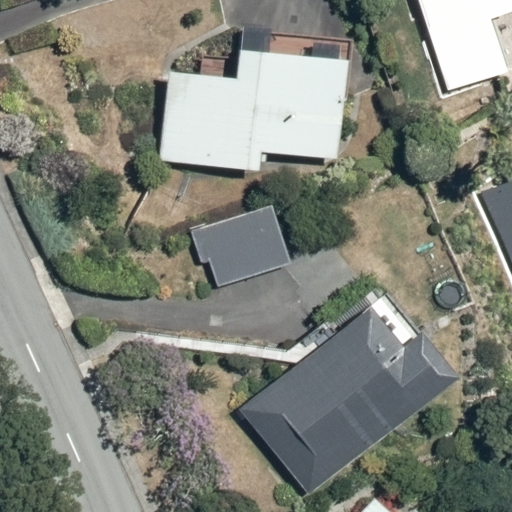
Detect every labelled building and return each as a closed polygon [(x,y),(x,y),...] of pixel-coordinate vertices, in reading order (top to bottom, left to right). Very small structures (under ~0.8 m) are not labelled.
[(511,0),(416,0),(447,90),(503,69),(487,17),(511,7),(511,0)] [(337,160),(348,60),(240,49),(236,79),(174,72),(163,161),(260,171),(262,153),(337,160)] [(511,257),(511,177),(483,189),(511,257)] [(296,314),(356,268),(327,228),(297,250),(263,190),(191,231),(215,274),(207,335),(295,341),(296,314)] [(362,301),(236,406),(306,494),(449,372),(413,329),(396,343),(362,301)]
